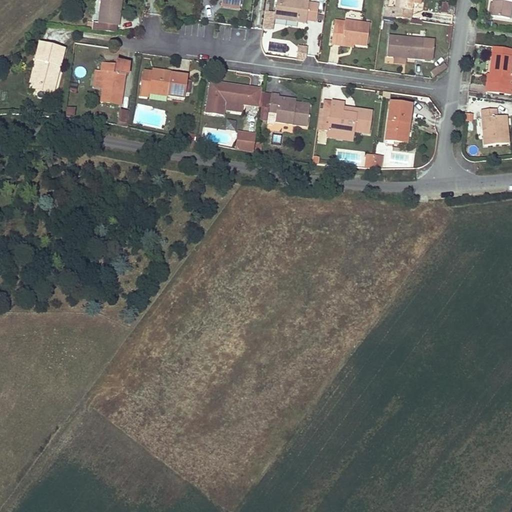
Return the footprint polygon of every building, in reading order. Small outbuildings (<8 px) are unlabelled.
[(120,4),(118,4),(118,0),(101,0),(99,25),(93,24),(93,30),(116,33),(117,27),(120,4)] [(290,0),(275,0),(273,20),(305,25),(305,21),(308,2),(290,0)] [(397,0),(395,19),(411,21),(413,6),(418,6),(419,0),(397,0)] [(491,6),(490,18),(510,20),(511,0),(494,0),(494,2),(498,3),(497,7),(491,6)] [(318,4),(308,2),(305,21),(315,22),(318,4)] [(331,47),(341,48),(341,45),(353,47),(365,49),(368,27),(344,23),(343,28),(334,27),(331,47)] [(405,61),(422,62),(432,63),(434,42),(424,41),(388,38),(386,59),(394,60),(400,60),(405,61)] [(39,44),(35,63),(39,64),(34,86),(53,91),(58,72),(63,50),(39,44)] [(309,49),(300,47),(298,61),(306,62),(309,49)] [(511,50),(493,48),(488,94),(511,96),(511,75),(511,67),(511,50)] [(35,63),(28,90),(52,96),(53,91),(34,86),(39,64),(35,63)] [(127,76),(128,65),(115,63),(115,66),(101,65),(100,73),(104,74),(102,89),(102,91),(100,105),(121,107),(124,76),(127,76)] [(429,74),(433,79),(446,68),(443,64),(438,68),(437,67),(429,74)] [(152,71),(151,73),(143,72),(139,97),(148,98),(149,94),(149,91),(167,93),(167,97),(169,97),(183,99),(185,89),(186,77),(166,74),(166,73),(152,71)] [(104,74),(95,73),(93,90),(102,91),(102,89),(104,74)] [(222,117),(222,112),(224,104),(242,107),(248,108),(251,90),(209,85),(204,115),(222,117)] [(260,92),(251,90),(248,108),(258,109),(260,92)] [(267,126),(271,96),(261,95),(257,125),(267,126)] [(271,96),(267,126),(271,126),(274,124),(306,128),(309,107),(295,105),(277,103),(278,99),(278,97),(271,96)] [(331,113),(332,104),(324,103),(323,112),(331,113)] [(242,107),(224,104),(222,112),(241,115),(242,107)] [(368,135),(371,114),(343,110),(343,105),(332,104),(331,113),(323,112),(320,131),(328,132),(328,134),(353,137),(353,133),(368,135)] [(385,141),(404,143),(406,125),(409,125),(411,107),(390,104),(385,141)] [(76,117),(76,109),(67,108),(66,117),(76,117)] [(496,111),(481,112),(482,120),(484,120),(486,131),(483,132),(485,147),(509,145),(506,117),(497,118),(496,111)] [(125,126),(127,114),(119,113),(118,125),(125,126)] [(239,150),(253,152),(255,135),(242,133),(239,150)] [(353,137),(328,134),(327,138),(352,142),(353,137)] [(382,157),(375,156),(374,159),(374,163),(381,164),(382,157)] [(365,168),(373,169),(374,159),(367,158),(365,168)]
